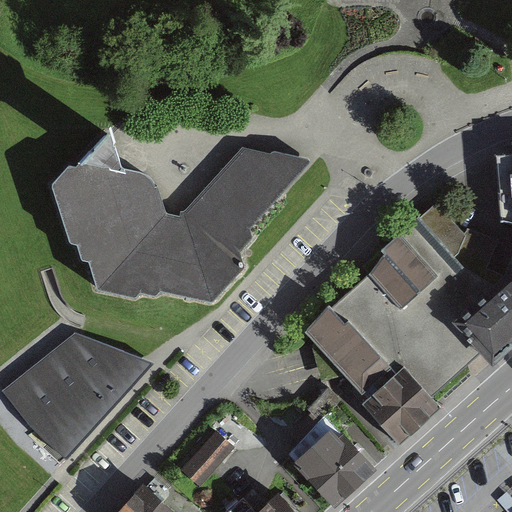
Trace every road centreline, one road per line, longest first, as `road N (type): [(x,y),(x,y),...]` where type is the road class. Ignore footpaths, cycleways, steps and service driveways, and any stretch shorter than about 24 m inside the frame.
road 1 (residential): [(511,126),(451,150),(377,205),(96,511)]
road 2 (secondary): [(511,388),(373,511)]
